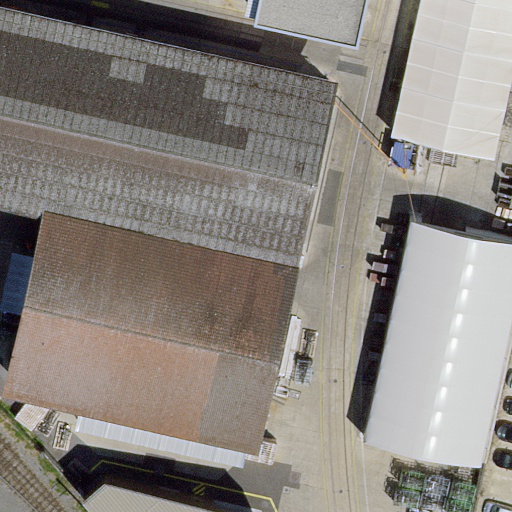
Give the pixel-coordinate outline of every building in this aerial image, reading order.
[(366,0),(259,0),(257,12),(359,35),(366,0)] [(511,56),(511,0),(423,0),(394,129),(490,151),(511,56)] [(331,84),(0,8),(0,194),(45,204),(7,381),(257,436),(331,84)] [(368,431),(488,455),(511,336),(511,226),(414,207),(368,431)] [(283,511),(267,465),(158,506),(118,459),(91,482),(99,503),(106,511),(283,511)]
